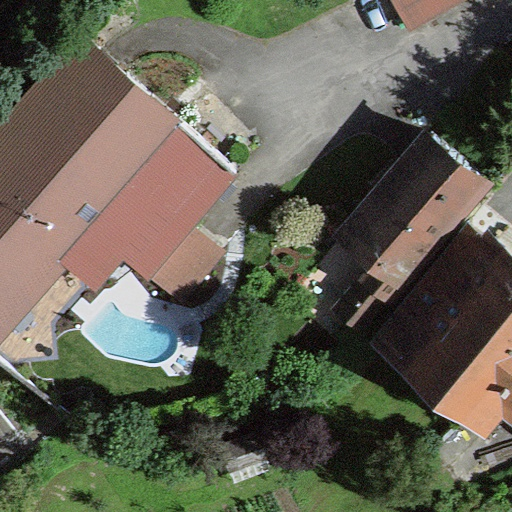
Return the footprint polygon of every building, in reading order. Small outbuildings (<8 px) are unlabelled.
[(0,311),(59,245),(90,272),(118,239),(148,265),(238,164),(88,35),(0,131),(0,311)] [(40,55),(13,82),(24,93),(49,64),(40,55)] [(490,175),(432,126),(345,227),(404,277),(490,175)] [(376,333),(397,350),(492,235),(471,218),(376,333)] [(511,252),(492,235),(397,350),(480,418),(499,395),(511,405),(511,252)] [(384,288),(367,273),(341,303),(358,318),(384,288)]
